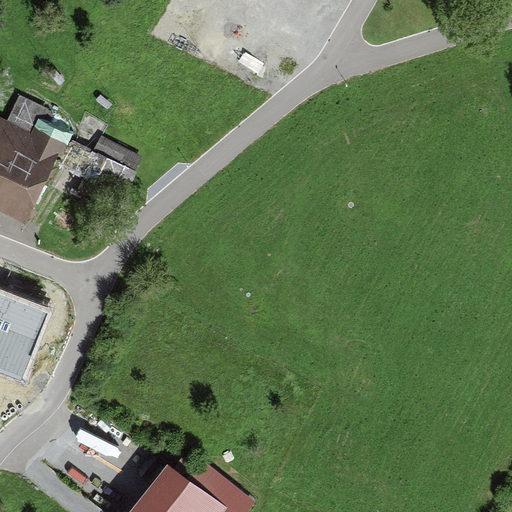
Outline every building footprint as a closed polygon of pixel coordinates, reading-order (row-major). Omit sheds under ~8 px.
[(0,210),(26,223),(50,174),(55,176),(59,168),(55,166),(59,157),(62,158),(72,136),(54,127),(59,118),(21,99),(9,124),(0,119),(0,210)] [(95,151),(75,141),(62,168),(123,197),(143,157),(103,137),(95,151)] [(10,294),(0,289),(0,371),(23,380),(50,308),(10,294)] [(227,508),(224,511),(247,511),(256,501),(203,460),(189,478),(227,508)] [(168,462),(128,511),(224,511),(227,508),(189,478),(168,462)]
